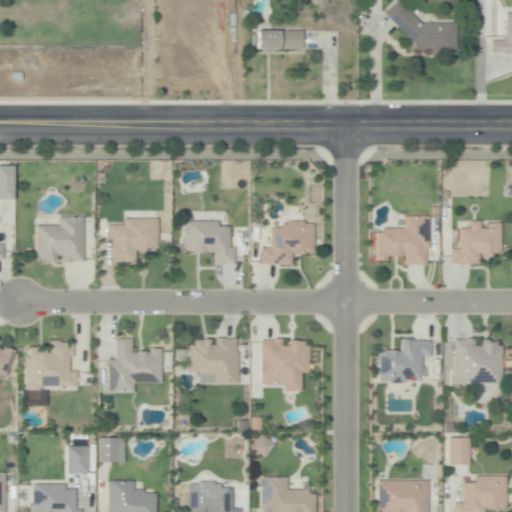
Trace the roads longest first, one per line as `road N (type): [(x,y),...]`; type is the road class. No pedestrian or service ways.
road 1 (tertiary): [(511,137),(0,135)]
road 2 (residential): [(21,303),(511,302)]
road 3 (residential): [(346,511),(346,137)]
